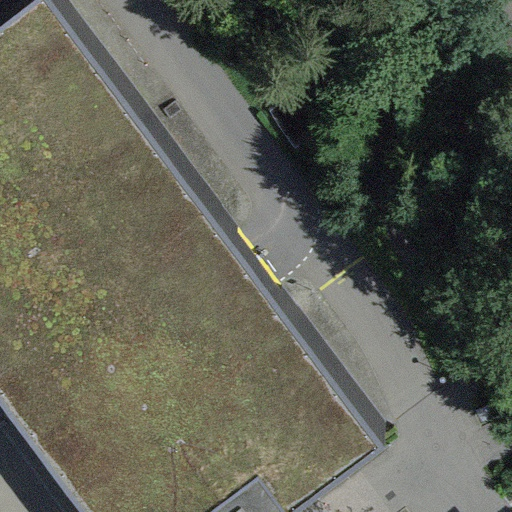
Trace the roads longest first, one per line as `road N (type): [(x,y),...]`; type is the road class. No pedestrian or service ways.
road 1 (unknown): [(0,341),(24,379),(82,438),(110,457),(143,461),(194,438),(213,412),(221,388),(203,329)]
road 2 (unknown): [(190,294),(96,164),(48,130),(10,120),(0,125)]
road 3 (unknown): [(306,214),(190,294)]
